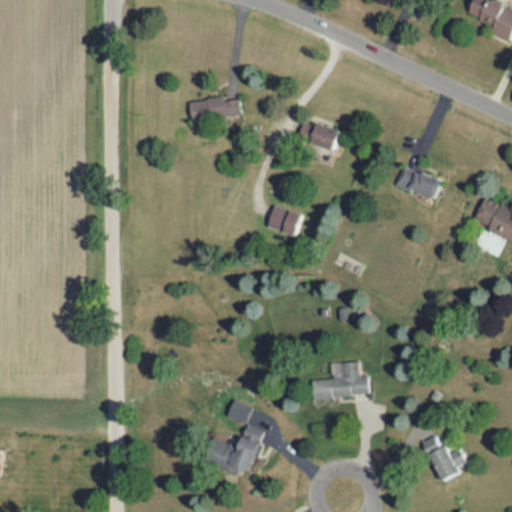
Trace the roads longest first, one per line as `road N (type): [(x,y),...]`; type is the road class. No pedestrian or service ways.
road 1 (residential): [(109,59),(117,511)]
road 2 (residential): [(260,0),(511,114)]
